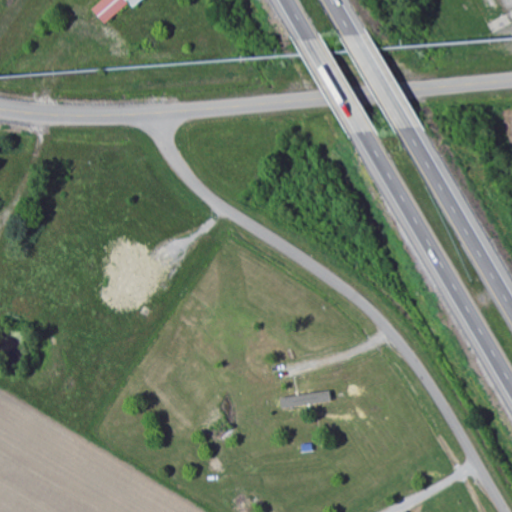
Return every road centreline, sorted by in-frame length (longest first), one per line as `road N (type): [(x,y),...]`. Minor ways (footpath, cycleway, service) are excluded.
road 1 (tertiary): [(505,511),(440,399),(388,329),(332,279),(205,194),(175,161),(163,113)]
road 2 (secondary): [(511,77),(131,116),(0,109)]
road 3 (motorway): [(365,134),(511,389)]
road 4 (motorway): [(511,305),(406,127)]
